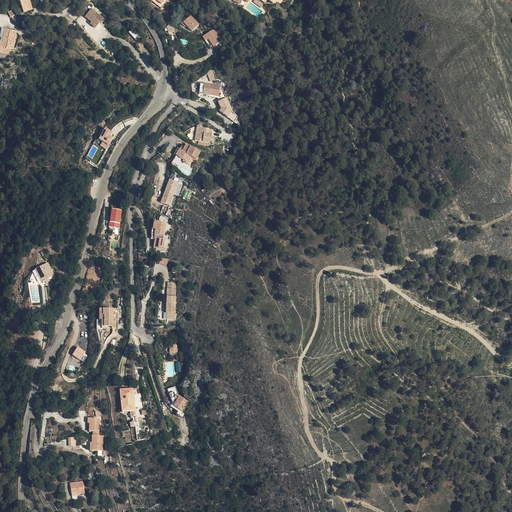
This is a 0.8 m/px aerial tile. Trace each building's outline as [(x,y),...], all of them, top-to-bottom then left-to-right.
[(12,0),(16,9),(25,5),(23,0),(12,0)] [(5,5),(3,6),(0,6),(3,13),(5,12),(7,16),(11,14),(5,5)] [(83,15),(88,9),(85,7),(80,13),(83,15)] [(90,21),(96,26),(103,17),(91,7),(88,9),(83,15),(90,21)] [(185,26),(186,25),(183,21),(188,17),(186,15),(180,21),(185,26)] [(183,21),(186,25),(192,31),(199,25),(190,16),(188,17),(183,21)] [(2,41),(6,42),(9,26),(0,24),(0,50),(1,50),(2,45),(2,41)] [(209,38),(213,46),(220,38),(214,28),(205,34),(207,39),(209,38)] [(129,32),(136,40),(140,37),(133,29),(129,32)] [(220,85),(204,83),(203,94),(210,95),(219,95),(220,85)] [(227,97),(218,100),(229,122),(237,118),(227,97)] [(106,149),(116,133),(105,127),(98,138),(103,141),(100,145),(106,149)] [(209,133),(210,128),(197,127),(195,140),(211,142),(212,134),(209,133)] [(182,150),(179,156),(185,159),(184,160),(189,163),(191,156),(197,159),(201,151),(188,144),(186,147),(184,150),(182,150)] [(169,206),(178,182),(169,179),(160,202),(169,206)] [(119,228),(123,210),(112,208),(108,226),(119,228)] [(165,236),(167,222),(154,220),(152,234),(155,235),(154,238),(156,237),(154,248),(164,250),(166,236),(165,236)] [(45,281),(50,279),(54,277),(48,263),(34,269),(41,283),(42,282),(43,283),(45,282),(45,281)] [(175,307),(176,283),(168,282),(167,307),(175,307)] [(97,329),(111,330),(112,327),(117,327),(117,319),(112,319),(112,307),(100,307),(100,319),(97,319),(97,329)] [(77,346),(72,355),(80,360),(85,351),(77,346)] [(179,395),(176,387),(172,388),(167,390),(175,405),(174,407),(183,412),(188,401),(183,399),(183,397),(179,395)] [(136,414),(134,388),(120,389),(122,406),(130,406),(130,415),(136,414)] [(93,435),(102,435),(102,431),(100,431),(100,423),(100,418),(87,417),(87,422),(88,422),(90,422),(90,429),(90,431),(93,431),(93,435)] [(93,443),(91,443),(90,443),(90,450),(104,451),(104,435),(102,435),(93,435),(93,438),(93,443)] [(85,492),(83,481),(70,483),(72,496),(80,495),(79,493),(85,492)]
